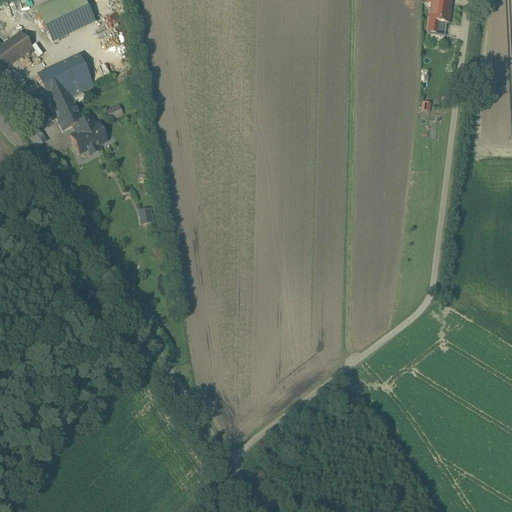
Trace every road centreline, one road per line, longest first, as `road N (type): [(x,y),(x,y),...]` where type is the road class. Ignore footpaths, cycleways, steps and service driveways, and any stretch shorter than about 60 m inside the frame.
road 1 (unclassified): [(464,0),(434,283),(412,313),(227,461)]
road 2 (unclassified): [(0,122),(227,461)]
